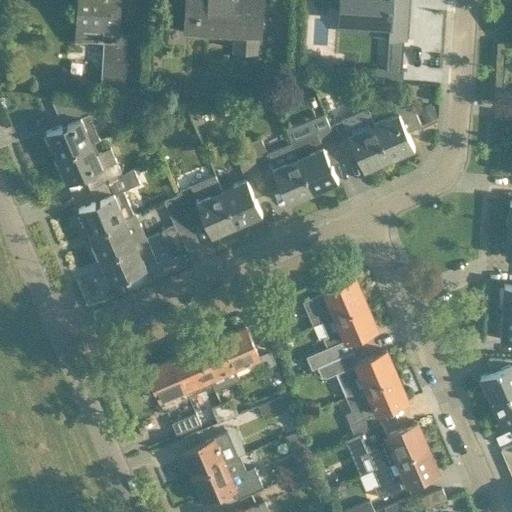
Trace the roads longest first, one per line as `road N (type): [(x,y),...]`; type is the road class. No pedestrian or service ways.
road 1 (unclassified): [(64,342),(368,217)]
road 2 (residential): [(494,511),(368,217)]
road 3 (residential): [(368,217),(442,185),(454,159),(466,0)]
road 4 (residential): [(136,511),(64,342)]
road 5 (unclassified): [(64,342),(0,201)]
